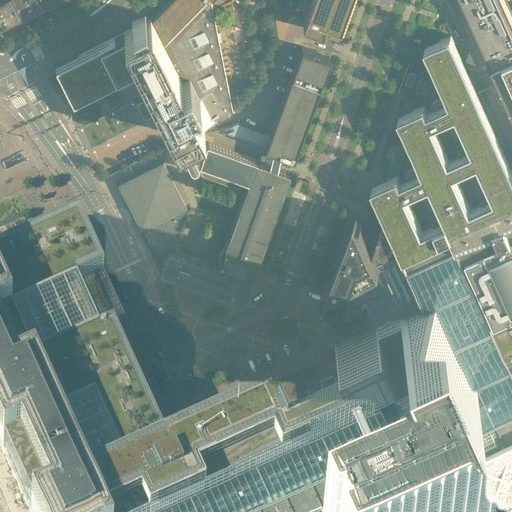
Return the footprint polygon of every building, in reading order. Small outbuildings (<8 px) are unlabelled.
[(19,15),(11,0),(0,0),(0,4),(8,21),(12,19),(13,20),(19,17),(18,15),(19,15)] [(32,8),(27,0),(11,0),(19,15),(32,8)] [(46,3),(43,0),(27,0),(32,8),(38,5),(39,7),(46,3)] [(169,0),(151,19),(180,76),(191,97),(198,111),(203,109),(206,108),(209,114),(209,115),(210,116),(211,116),(212,117),(213,117),(214,118),(215,118),(216,118),(217,117),(221,116),(224,115),(229,113),(230,113),(230,112),(231,112),(231,111),(232,110),(232,109),(232,108),(232,107),(230,95),(219,41),(221,41),(220,32),(217,32),(213,10),(210,0),(169,0)] [(311,0),(307,13),(303,25),(328,34),(328,36),(336,39),(338,39),(340,32),(339,32),(350,0),(311,0)] [(346,242),(328,291),(346,282),(360,276),(381,266),(417,249),(432,282),(438,296),(476,378),(479,386),(494,379),(495,378),(498,377),(501,376),(510,372),(511,370),(511,17),(504,0),(463,0),(481,41),(482,41),(482,42),(485,48),(487,54),(493,66),(498,78),(511,108),(511,167),(465,63),(455,42),(455,41),(451,33),(451,34),(439,39),(438,39),(438,40),(435,41),(427,44),(426,45),(427,46),(431,57),(437,70),(424,103),(424,104),(413,109),(412,109),(411,109),(402,114),(399,115),(401,117),(405,127),(410,140),(398,172),(397,174),(386,179),(373,185),(384,210),(386,214),(387,215),(373,250),(361,223),(363,218),(358,216),(357,214),(354,222),(351,230),(346,242)] [(8,21),(0,4),(0,26),(5,24),(5,22),(8,21)] [(0,171),(27,159),(25,155),(22,149),(15,136),(58,94),(64,107),(71,103),(65,91),(50,76),(97,30),(73,6),(27,51),(21,46),(0,66),(0,171)] [(114,35),(55,65),(73,100),(89,92),(92,91),(93,93),(92,93),(92,94),(92,95),(93,96),(93,97),(94,97),(95,98),(96,98),(97,98),(98,97),(99,96),(100,95),(100,94),(99,93),(99,92),(98,91),(97,91),(96,89),(98,87),(131,71),(130,69),(141,64),(165,113),(177,135),(203,122),(198,111),(191,97),(180,76),(151,19),(150,16),(147,18),(144,13),(131,19),(134,24),(123,30),(114,35)] [(270,134),(265,147),(272,150),(280,152),(294,157),(328,61),(330,56),(329,55),(301,46),(290,77),(271,132),(270,133),(270,134)] [(411,71),(408,79),(414,81),(416,73),(411,71)] [(92,91),(89,92),(97,107),(106,102),(98,87),(96,89),(92,91)] [(243,299),(252,274),(252,273),(253,272),(254,271),(253,271),(252,270),(252,269),(253,269),(253,268),(254,267),(254,266),(255,265),(255,264),(255,263),(255,262),(256,262),(257,262),(257,260),(257,259),(289,171),(276,167),(278,160),(280,152),(272,150),(270,157),(269,164),(257,159),(213,144),(207,142),(189,150),(186,152),(184,153),(192,170),(193,169),(198,167),(199,166),(202,173),(230,183),(233,173),(249,179),(225,247),(225,248),(223,249),(223,250),(224,250),(225,250),(225,251),(226,251),(226,252),(225,254),(223,257),(223,260),(222,260),(221,260),(221,259),(220,259),(219,259),(220,261),(219,263),(218,267),(180,253),(172,250),(169,249),(170,245),(172,246),(173,242),(175,237),(177,232),(186,208),(185,205),(163,161),(139,173),(134,176),(126,180),(119,184),(141,228),(142,228),(149,243),(168,250),(162,269),(161,270),(171,273),(173,274),(243,299)] [(362,278),(375,272),(384,295),(362,305),(365,312),(388,302),(394,316),(395,319),(369,330),(351,339),(350,339),(347,341),(346,341),(334,346),(342,363),(342,365),(345,371),(346,372),(205,436),(178,448),(119,317),(78,225),(0,259),(0,446),(29,510),(30,509),(31,511),(511,511),(511,378),(482,392),(479,386),(476,378),(438,296),(432,282),(417,249),(381,266),(360,276),(362,278)]
